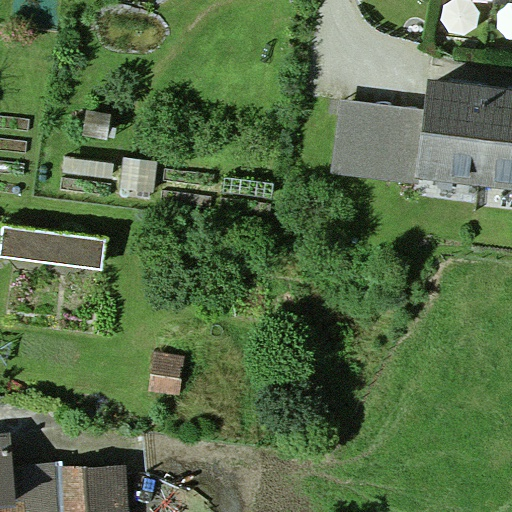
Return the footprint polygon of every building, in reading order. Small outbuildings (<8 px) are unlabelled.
[(417,178),(479,185),(490,86),(429,79),(425,110),(417,178)] [(511,88),(490,86),(479,185),(511,189),(511,88)] [(417,178),(425,110),(341,99),(331,174),(416,184),(417,178)] [(2,225),(0,238),(0,257),(102,270),(106,238),(2,225)] [(155,351),(148,390),(179,395),(185,356),(155,351)] [(11,434),(0,434),(0,511),(128,511),(125,463),(62,468),(61,461),(14,464),(11,434)]
